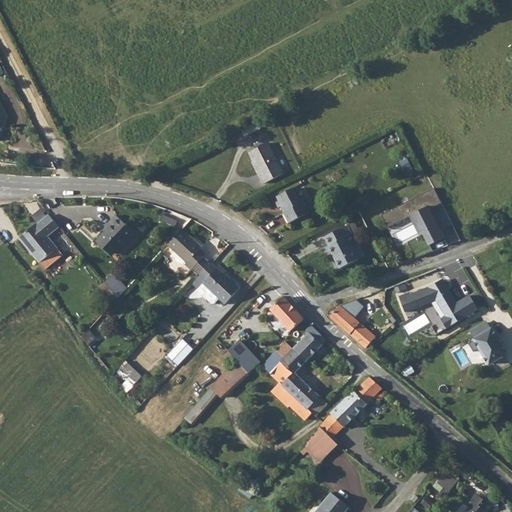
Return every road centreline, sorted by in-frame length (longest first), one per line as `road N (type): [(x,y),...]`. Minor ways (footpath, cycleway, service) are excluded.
road 1 (unclassified): [(308,308),(236,231),(180,200),(123,186),(0,180)]
road 2 (unclassified): [(511,489),(308,308)]
road 3 (unclassified): [(308,308),(511,233)]
road 4 (unknown): [(66,185),(55,138),(0,30)]
